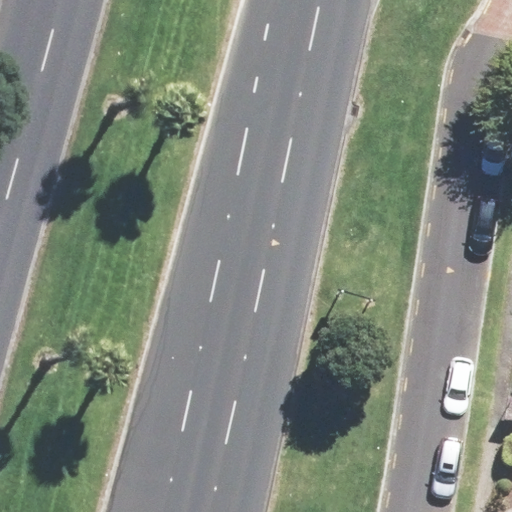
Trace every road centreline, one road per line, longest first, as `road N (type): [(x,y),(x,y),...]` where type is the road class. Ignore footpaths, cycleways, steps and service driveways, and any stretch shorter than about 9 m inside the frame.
road 1 (primary): [(305,0),(174,511)]
road 2 (residential): [(507,0),(404,511)]
